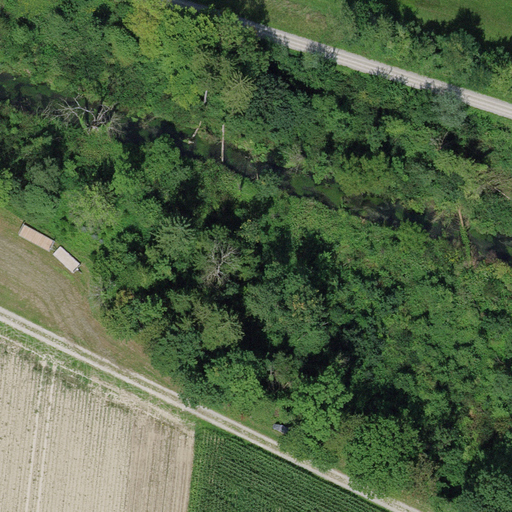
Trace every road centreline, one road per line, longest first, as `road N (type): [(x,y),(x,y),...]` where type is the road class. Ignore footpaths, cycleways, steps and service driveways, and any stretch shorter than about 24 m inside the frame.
road 1 (track): [(0,313),(409,511)]
road 2 (track): [(156,0),(511,113)]
